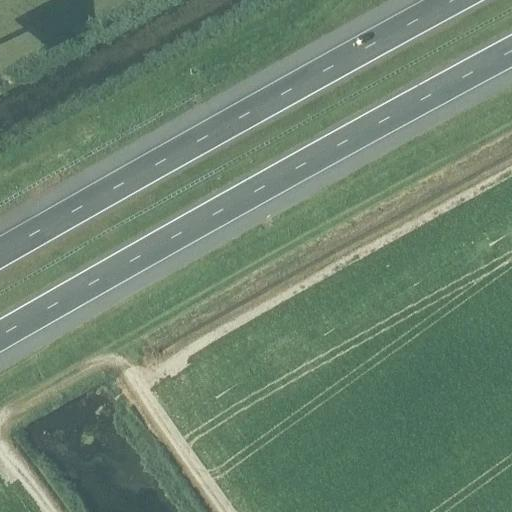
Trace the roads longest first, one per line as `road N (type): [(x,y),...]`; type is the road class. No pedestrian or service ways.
road 1 (motorway): [(0,335),(511,51)]
road 2 (motorway): [(454,0),(0,253)]
